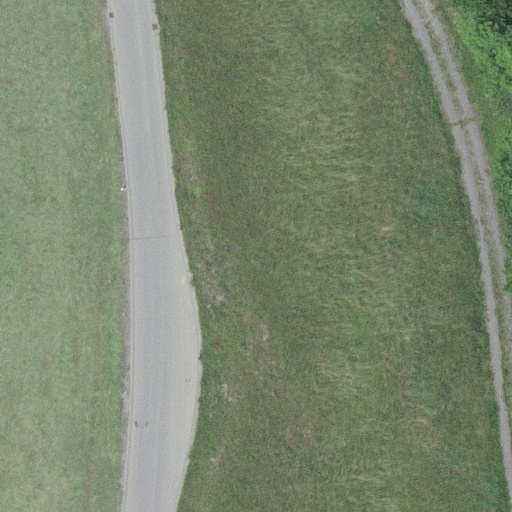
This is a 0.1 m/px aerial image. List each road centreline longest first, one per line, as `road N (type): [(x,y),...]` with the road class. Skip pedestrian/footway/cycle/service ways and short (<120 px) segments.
road 1 (unclassified): [(134,0),(155,185),(160,353),(149,511)]
road 2 (track): [(416,0),(484,211),(511,441)]
